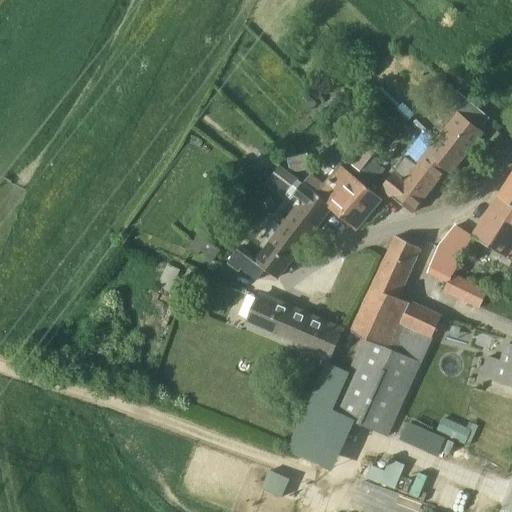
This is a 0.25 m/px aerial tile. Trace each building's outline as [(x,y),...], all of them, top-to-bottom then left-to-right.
[(448,106),(480,131),(491,117),(459,93),(448,106)] [(381,189),(413,213),(446,170),(451,174),(483,133),(480,131),(448,106),(446,105),(437,117),(448,125),(414,170),(403,161),(381,189)] [(307,154),(288,158),(291,173),(310,170),(307,154)] [(288,193),(302,203),(256,263),(238,249),(228,262),(239,270),(241,267),(258,280),(266,270),(277,278),(329,208),(332,205),(305,183),(280,166),(266,184),(284,198),(288,193)] [(332,205),(329,208),(354,229),(380,197),(344,167),(327,187),(311,174),(305,183),(332,205)] [(511,176),(472,237),(511,261),(511,176)] [(196,255),(199,251),(207,240),(198,233),(187,248),(196,255)] [(371,342),(376,344),(390,350),(412,304),(397,297),(421,248),(396,236),(351,333),(371,342)] [(480,307),(487,291),(458,278),(460,272),(453,269),(459,255),(439,246),(429,271),(448,280),(443,290),(480,307)] [(161,285),(170,288),(178,269),(170,265),(161,285)] [(247,329),(327,364),(341,331),(260,296),(247,329)] [(412,304),(390,350),(420,365),(442,318),(412,304)] [(352,368),(358,371),(337,415),(342,417),(386,437),(420,365),(390,350),(376,344),(371,342),(351,333),(343,350),(358,356),(352,368)] [(511,346),(509,346),(505,364),(489,361),(484,382),(511,388),(511,346)] [(438,429),(467,443),(474,428),(445,415),(438,429)] [(400,440),(438,456),(446,439),(408,422),(400,440)] [(399,487),(407,464),(396,460),(392,470),(375,464),(370,476),(399,487)] [(269,469),(265,489),(289,495),(294,475),(269,469)]
